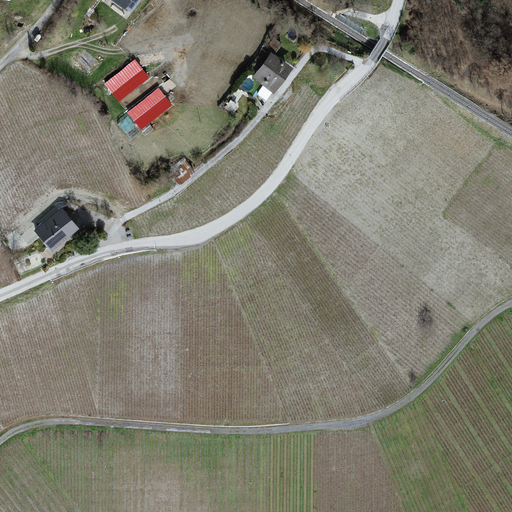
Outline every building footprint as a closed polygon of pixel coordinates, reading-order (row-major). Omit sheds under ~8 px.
[(111,0),(124,9),(131,0),(111,0)] [(271,52),(252,77),(273,93),(292,68),(271,52)] [(135,59),(105,83),(119,101),(149,77),(135,59)] [(158,87),(127,112),(141,129),(172,105),(158,87)] [(76,227),(61,211),(37,234),(52,250),(76,227)] [(43,271),(38,258),(25,264),(30,277),(43,271)]
